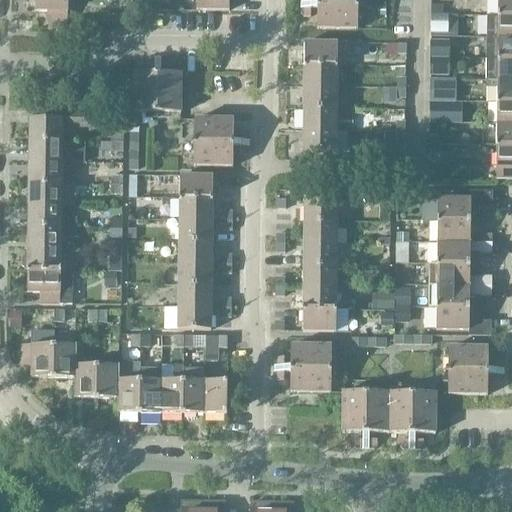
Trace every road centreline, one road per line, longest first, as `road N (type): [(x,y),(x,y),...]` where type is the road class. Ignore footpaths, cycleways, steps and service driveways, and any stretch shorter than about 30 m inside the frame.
road 1 (residential): [(265,167),(413,164),(418,0)]
road 2 (residential): [(256,471),(253,181),(265,167)]
road 3 (residential): [(0,64),(94,65),(137,42),(273,43)]
road 4 (residential): [(511,478),(363,483)]
road 5 (residential): [(256,471),(111,456)]
road 6 (residential): [(111,456),(41,434),(0,389)]
road 7 (residential): [(265,167),(273,43)]
